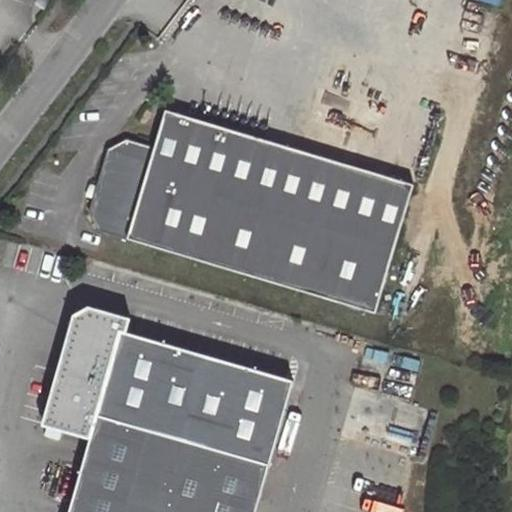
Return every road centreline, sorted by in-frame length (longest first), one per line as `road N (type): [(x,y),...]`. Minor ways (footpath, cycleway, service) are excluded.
road 1 (unknown): [(28,285),(281,337),(314,355),(314,385),(278,511)]
road 2 (unknown): [(193,4),(77,182),(28,285)]
road 3 (unknown): [(28,285),(0,503)]
road 4 (unclassified): [(100,0),(0,132)]
